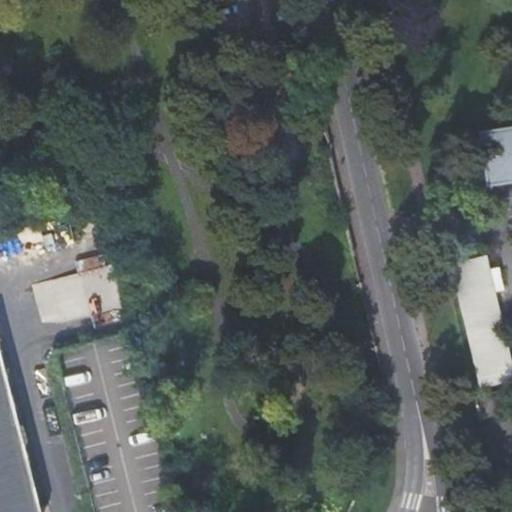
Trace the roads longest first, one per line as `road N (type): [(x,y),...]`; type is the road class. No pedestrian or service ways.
road 1 (unclassified): [(408,395),(318,0)]
road 2 (unclassified): [(439,511),(435,469),(408,395)]
